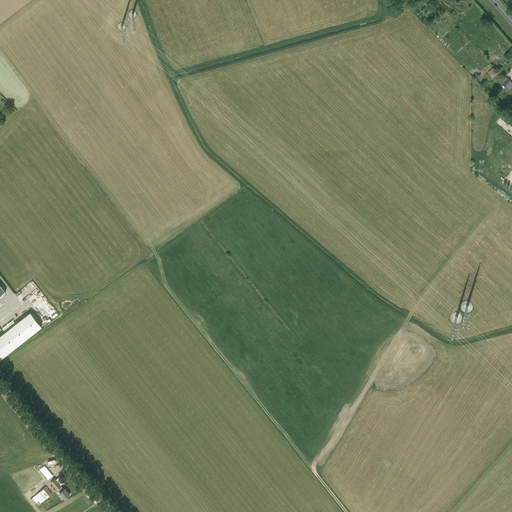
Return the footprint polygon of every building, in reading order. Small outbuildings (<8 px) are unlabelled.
[(493,76),(497,72),(492,68),(488,72),(493,76)] [(511,85),(511,82),(508,79),(506,77),(501,82),(508,90),(511,85)] [(0,359),(40,329),(28,314),(0,336),(0,359)] [(39,469),(47,479),(52,475),(43,465),(39,469)] [(64,488),(63,489),(55,479),(51,482),(59,492),(64,499),(70,495),(64,488)] [(40,503),(52,494),(45,486),(34,496),(35,496),(31,499),(35,503),(38,500),(40,503)]
